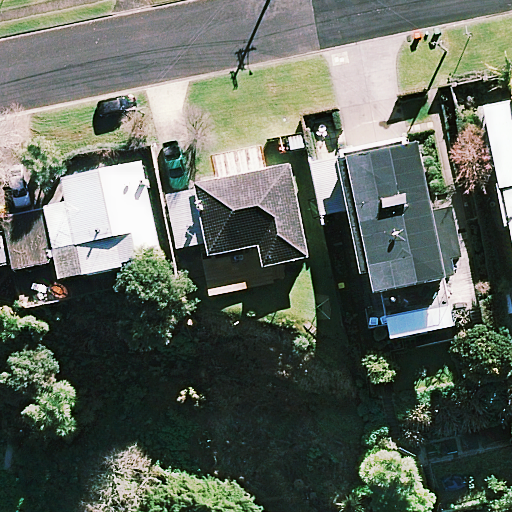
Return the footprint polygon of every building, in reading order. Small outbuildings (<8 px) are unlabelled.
[(511,105),(483,112),(511,249),(511,105)] [(455,326),(417,145),(313,166),(324,217),(357,210),(384,340),(455,326)] [(265,174),(260,149),(215,158),(220,184),(167,195),(179,250),(209,243),(212,257),(258,247),(263,269),(308,260),(288,169),(265,174)] [(161,259),(141,165),(63,181),(68,207),(44,212),(58,280),(161,259)] [(5,231),(0,231),(0,267),(13,265),(5,231)]
